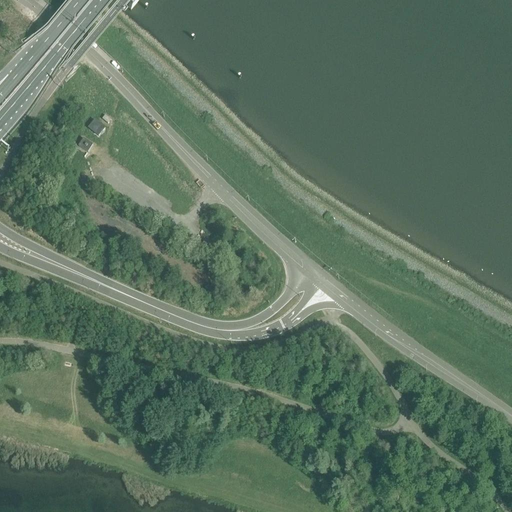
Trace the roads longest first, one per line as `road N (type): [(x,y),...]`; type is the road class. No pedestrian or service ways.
road 1 (unclassified): [(306,268),(23,0)]
road 2 (unclassified): [(511,418),(321,280)]
road 3 (primary): [(0,119),(101,0)]
road 4 (primary): [(122,293),(0,229)]
road 5 (primary): [(0,247),(122,293)]
